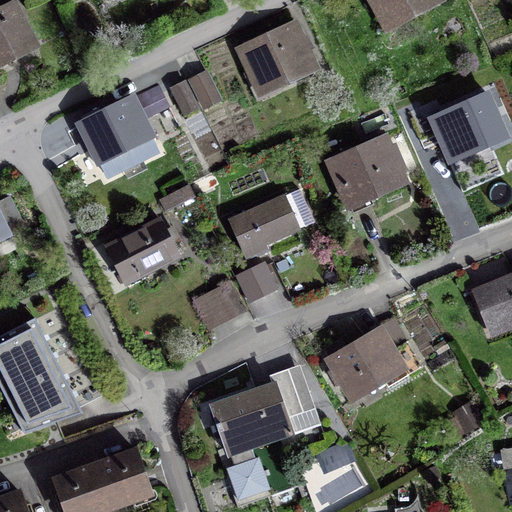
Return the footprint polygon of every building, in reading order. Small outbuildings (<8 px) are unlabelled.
[(370,0),(385,28),(437,0),(370,0)] [(0,64),(36,46),(14,3),(0,10),(0,64)] [(296,24),(239,51),(259,93),(317,66),(296,24)] [(221,100),(206,72),(190,80),(204,108),(221,100)] [(185,81),(171,88),(185,115),(198,108),(185,81)] [(159,85),(137,96),(142,107),(147,104),(152,113),(169,105),(159,85)] [(488,93),(431,118),(450,162),(507,137),(488,93)] [(83,121),(79,124),(106,175),(157,150),(132,97),(101,113),(98,108),(81,117),(83,121)] [(386,138),(329,163),(331,164),(349,204),(348,206),(405,181),(403,180),(386,140),(386,138)] [(195,197),(189,185),(161,199),(167,211),(195,197)] [(314,222),(300,189),(229,220),(244,254),(255,249),(258,255),(268,251),(265,244),(314,222)] [(0,214),(0,240),(10,235),(0,214)] [(161,220),(108,248),(124,281),(178,254),(161,220)] [(277,289),(264,262),(237,275),(250,302),(277,289)] [(492,337),(511,329),(511,330),(511,274),(492,283),(494,288),(475,296),(492,337)] [(230,282),(215,290),(229,317),(243,309),(230,282)] [(0,359),(17,351),(19,355),(46,342),(34,319),(0,336),(0,359)] [(381,329),(328,360),(351,400),(403,369),(407,376),(422,366),(407,341),(393,350),(381,329)] [(55,359),(46,342),(19,355),(17,351),(0,359),(0,383),(1,386),(55,359)] [(55,359),(1,386),(12,408),(65,380),(55,359)] [(304,412),(288,369),(269,375),(272,385),(213,405),(228,446),(217,450),(238,507),(298,486),(277,431),(289,427),(286,418),(304,412)] [(12,408),(24,432),(81,412),(65,380),(12,408)] [(136,450),(55,479),(66,511),(99,511),(151,493),(136,450)] [(26,511),(19,491),(0,498),(0,511),(26,511)] [(421,511),(417,498),(406,508),(395,509),(395,511),(421,511)]
